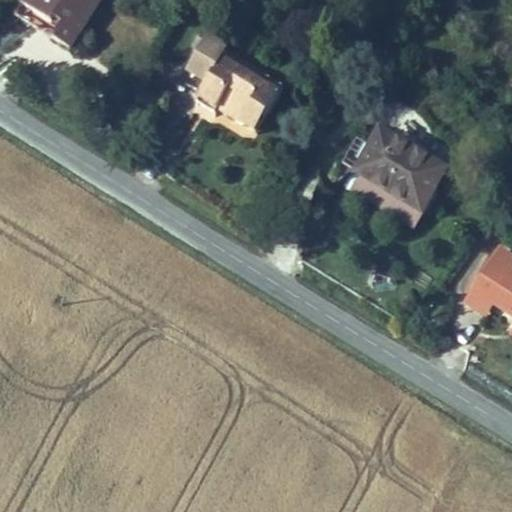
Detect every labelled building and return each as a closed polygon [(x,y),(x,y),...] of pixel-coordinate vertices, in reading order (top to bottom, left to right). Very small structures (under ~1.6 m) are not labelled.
[(21,11),(3,0),(0,0),(0,17),(11,24),(21,11)] [(3,0),(21,11),(39,22),(29,38),(49,50),(81,0),(3,0)] [(264,88),(248,76),(242,86),(202,58),(208,49),(191,38),(158,89),(171,99),(159,116),(201,144),(228,103),(244,114),(264,88)] [(208,49),(202,58),(242,86),(248,76),(208,49)] [(228,103),(201,144),(217,155),(244,114),(228,103)] [(416,181),(349,141),(328,180),(366,203),(393,220),(416,181)] [(471,287),(466,296),(502,319),(499,326),(511,333),(511,280),(486,265),(493,249),(472,238),(454,276),(471,287)] [(454,276),(445,295),(462,305),(466,296),(471,287),(454,276)]
